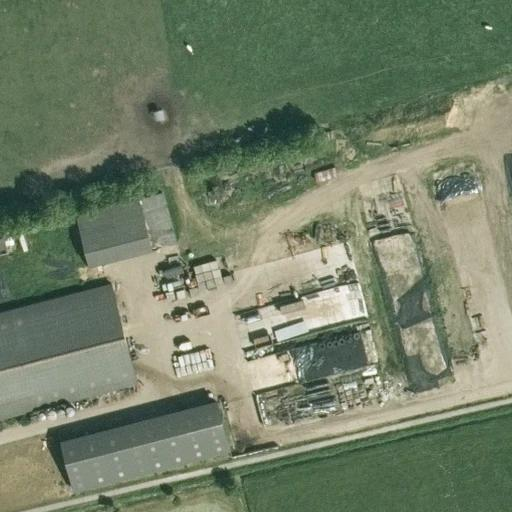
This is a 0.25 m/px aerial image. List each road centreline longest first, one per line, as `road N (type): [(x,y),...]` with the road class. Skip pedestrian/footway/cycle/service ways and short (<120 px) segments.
road 1 (track): [(214,311),(244,449),(511,387)]
road 2 (track): [(226,368),(0,427)]
